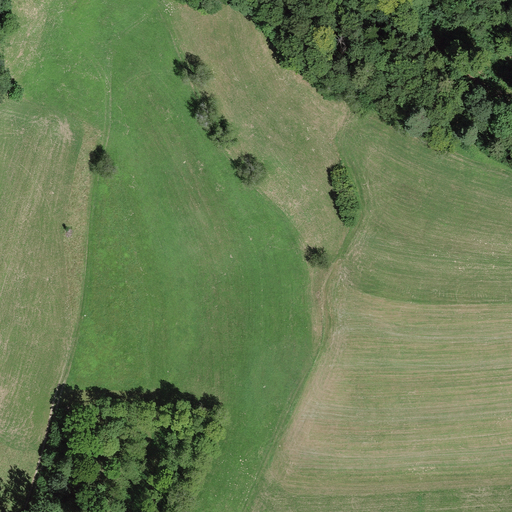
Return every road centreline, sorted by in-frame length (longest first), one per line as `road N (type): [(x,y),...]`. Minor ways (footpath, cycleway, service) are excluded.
road 1 (track): [(88,0),(65,27),(70,45),(103,68),(107,127),(76,333),(24,511)]
road 2 (track): [(305,260),(294,233),(223,146),(166,25),(142,0)]
